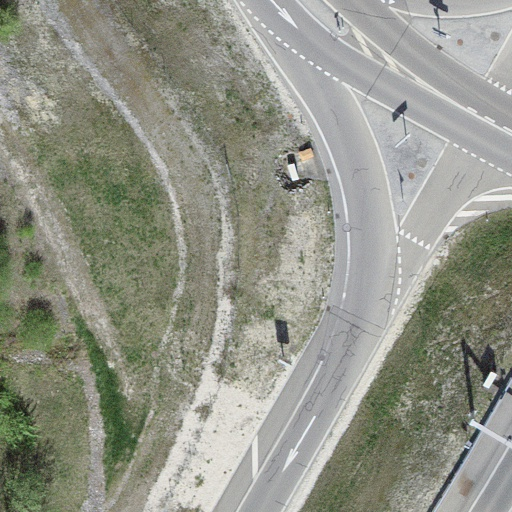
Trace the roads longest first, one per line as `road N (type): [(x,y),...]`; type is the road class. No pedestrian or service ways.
road 1 (track): [(71,0),(186,169),(203,238),(199,322),(121,511)]
road 2 (trunk): [(303,33),(365,191),(366,321)]
road 3 (trunk): [(489,120),(366,321)]
road 4 (trunk): [(303,33),(347,66),(453,100)]
road 5 (motorway): [(330,385),(258,511)]
road 6 (trunk): [(453,100),(353,0)]
